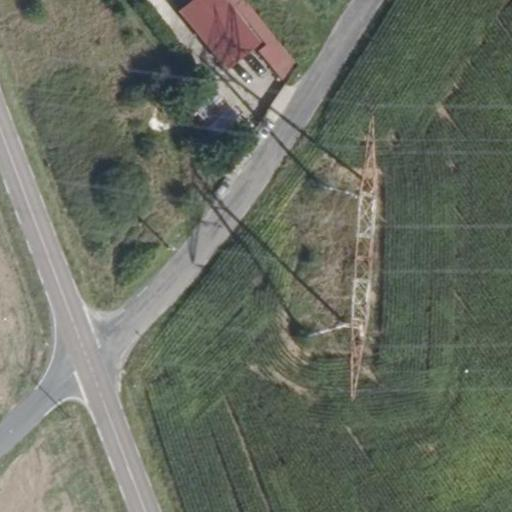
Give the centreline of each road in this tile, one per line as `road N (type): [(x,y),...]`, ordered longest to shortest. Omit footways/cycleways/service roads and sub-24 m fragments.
road 1 (unclassified): [(91,366),(292,119),(361,0)]
road 2 (primary): [(91,366),(0,128)]
road 3 (primary): [(146,511),(91,366)]
